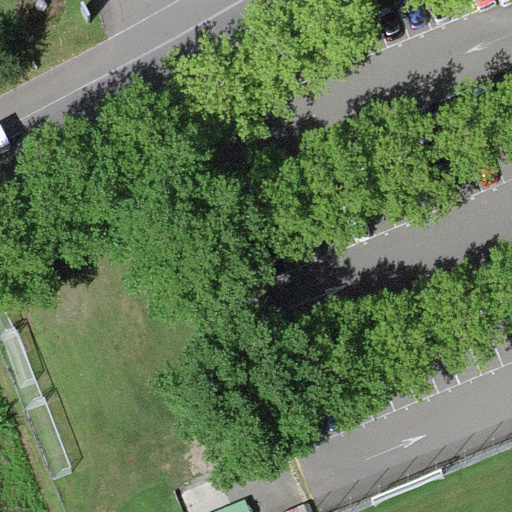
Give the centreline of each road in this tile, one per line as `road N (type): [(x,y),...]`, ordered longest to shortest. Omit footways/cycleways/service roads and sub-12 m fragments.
road 1 (unknown): [(277,306),(334,439),(350,450),(396,445),(511,405)]
road 2 (residential): [(287,0),(0,159)]
road 3 (unknown): [(208,146),(463,37),(511,33)]
road 4 (unknown): [(277,306),(511,213)]
road 5 (unknown): [(208,146),(277,306)]
